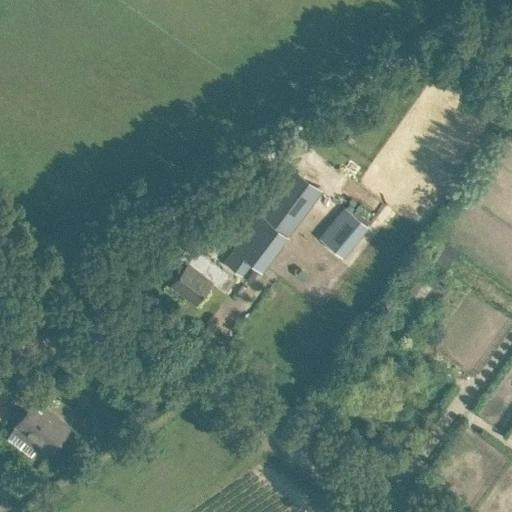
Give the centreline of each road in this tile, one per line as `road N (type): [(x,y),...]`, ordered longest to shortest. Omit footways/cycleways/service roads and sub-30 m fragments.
road 1 (track): [(485,0),(74,283)]
road 2 (unclassified): [(389,511),(0,230)]
